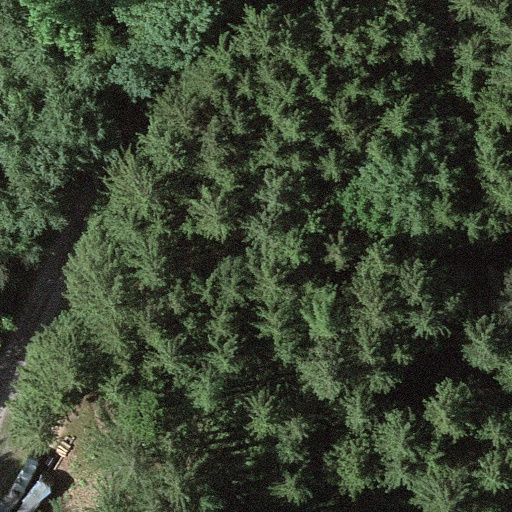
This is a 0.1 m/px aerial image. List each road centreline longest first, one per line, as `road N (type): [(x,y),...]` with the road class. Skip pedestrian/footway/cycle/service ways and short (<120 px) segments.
road 1 (track): [(216,0),(0,390)]
road 2 (track): [(438,0),(465,218)]
